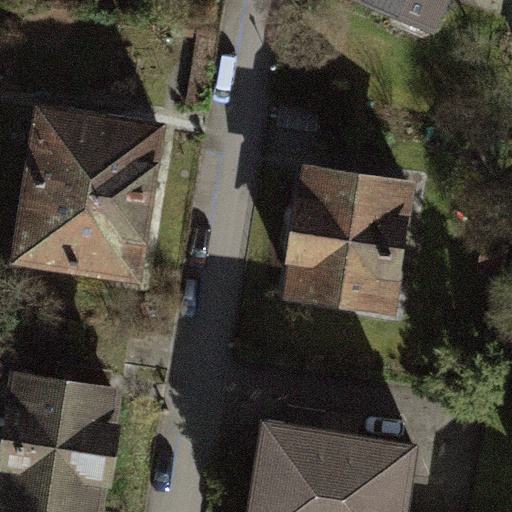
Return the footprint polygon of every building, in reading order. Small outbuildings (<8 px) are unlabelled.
[(91,0),(32,0),(33,2),(90,10),(91,0)] [(448,0),(368,0),(395,11),(392,16),(395,24),(426,38),(435,34),(448,0)] [(206,54),(185,51),(179,89),(200,92),(206,54)] [(160,127),(41,109),(17,258),(136,277),(160,127)] [(301,255),(295,290),(388,305),(407,188),(314,173),(308,212),(302,211),(295,254),(301,255)] [(54,511),(56,506),(93,511),(98,511),(116,393),(19,378),(1,495),(0,494),(0,511),(54,511)] [(326,432),(268,424),(254,511),(405,511),(415,446),(358,438),(361,417),(329,412),(326,432)]
